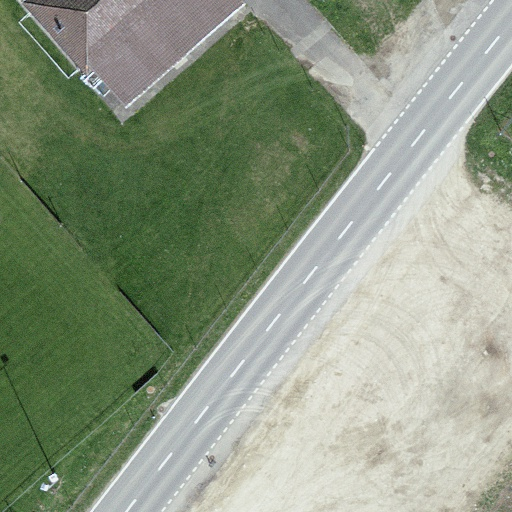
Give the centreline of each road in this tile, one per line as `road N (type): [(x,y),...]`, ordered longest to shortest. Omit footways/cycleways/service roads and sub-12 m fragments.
road 1 (tertiary): [(511,44),(134,511)]
road 2 (track): [(278,334),(345,511)]
